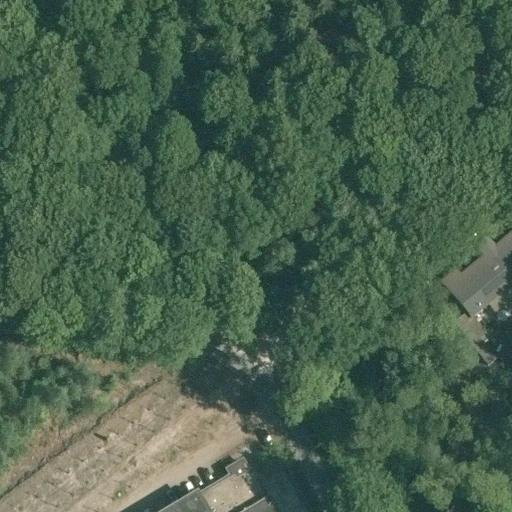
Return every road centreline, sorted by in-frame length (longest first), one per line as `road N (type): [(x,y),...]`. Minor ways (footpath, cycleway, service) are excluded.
road 1 (unclassified): [(334,511),(270,394),(225,353),(0,280)]
road 2 (track): [(511,143),(242,365)]
road 3 (track): [(74,511),(253,375)]
road 4 (track): [(511,112),(450,0)]
